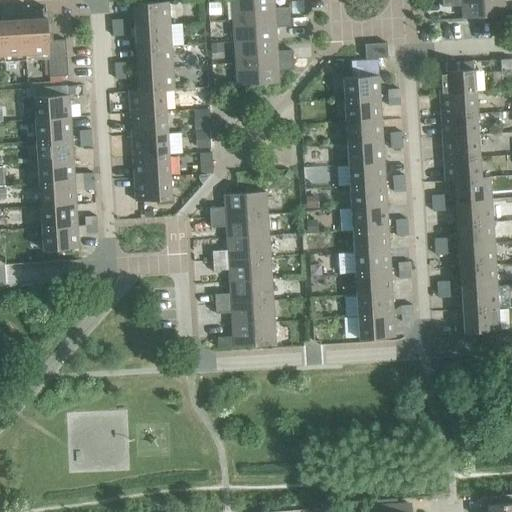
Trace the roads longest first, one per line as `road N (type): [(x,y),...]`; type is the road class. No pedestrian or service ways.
road 1 (residential): [(108,268),(183,262),(192,371),(427,353)]
road 2 (residential): [(427,353),(405,50)]
road 3 (residential): [(96,0),(108,268)]
